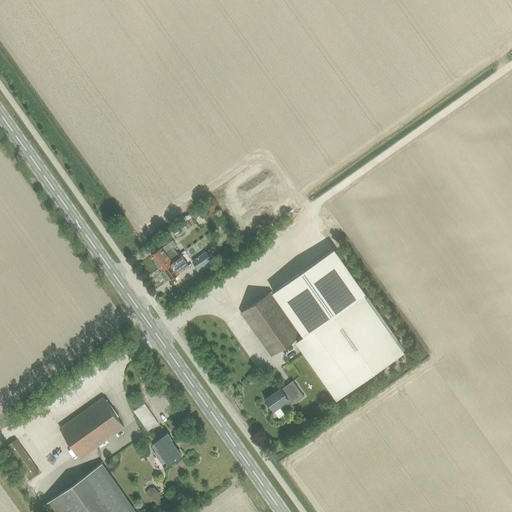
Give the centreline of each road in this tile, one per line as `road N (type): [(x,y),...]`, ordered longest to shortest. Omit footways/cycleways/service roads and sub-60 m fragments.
road 1 (secondary): [(281,511),(0,114)]
road 2 (unknown): [(97,365),(37,410),(31,437),(40,455),(60,471),(113,442),(129,424),(118,398)]
